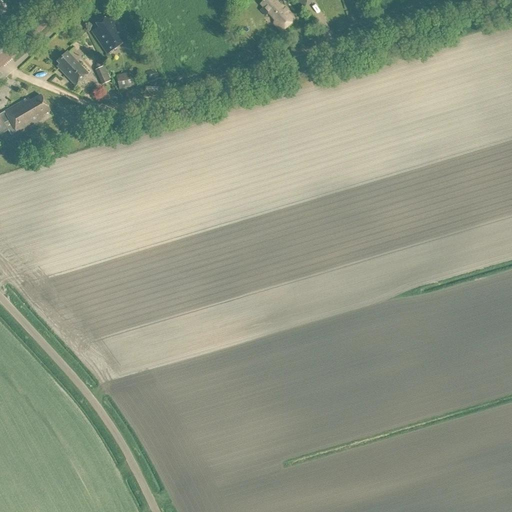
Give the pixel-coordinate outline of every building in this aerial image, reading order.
[(295,20),(288,12),(282,6),(281,7),(274,0),(266,0),(261,6),(264,9),(261,11),(266,17),(269,15),(275,21),(274,24),(282,33),(295,20)] [(344,0),(353,22),(367,16),(361,0),(344,0)] [(126,41),(110,16),(96,26),(98,28),(92,32),(107,54),(126,41)] [(87,75),(67,53),(56,63),(59,66),(57,68),(75,86),(87,75)] [(103,67),(95,70),(102,85),(109,82),(103,67)] [(132,72),(117,76),(120,91),(135,87),(132,72)] [(5,115),(0,117),(0,126),(4,125),(12,138),(41,121),(39,118),(49,112),(40,96),(29,102),(28,99),(4,113),(5,115)]
